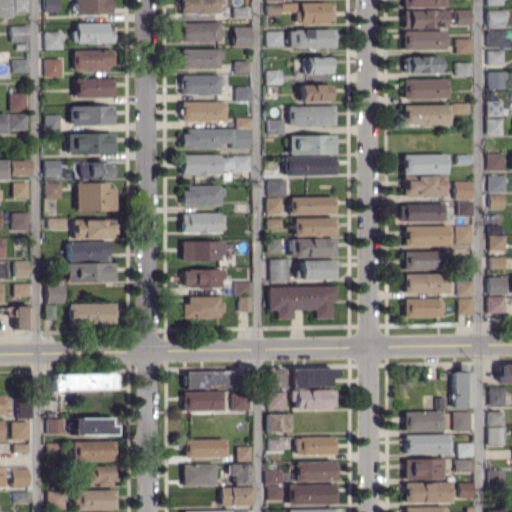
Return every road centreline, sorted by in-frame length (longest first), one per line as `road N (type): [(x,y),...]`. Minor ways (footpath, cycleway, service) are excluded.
road 1 (residential): [(0,352),(511,343)]
road 2 (residential): [(370,511),(366,0)]
road 3 (residential): [(146,0),(148,511)]
